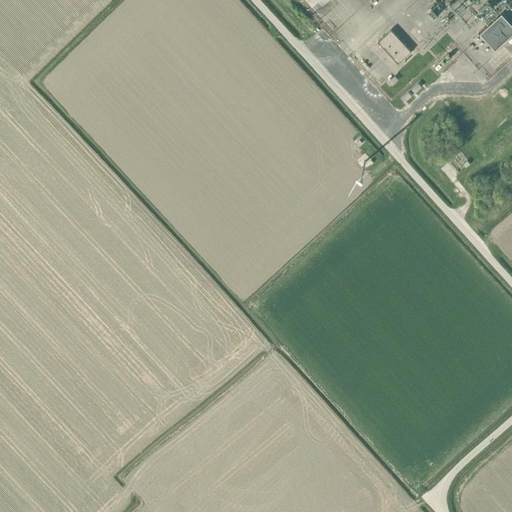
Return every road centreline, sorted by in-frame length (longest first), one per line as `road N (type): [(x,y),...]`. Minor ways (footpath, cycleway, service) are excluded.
road 1 (unclassified): [(511,289),(255,0)]
road 2 (unclassified): [(446,511),(432,496),(511,418)]
